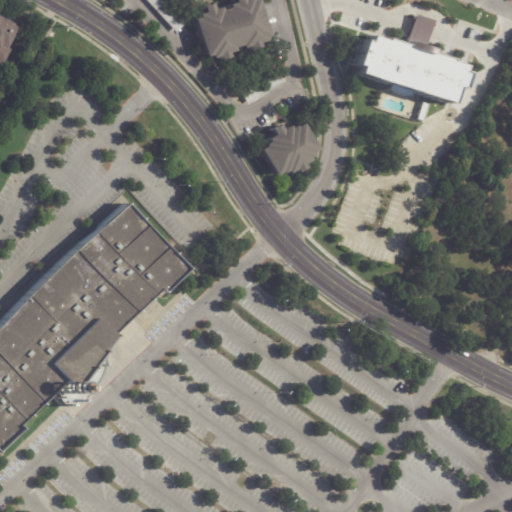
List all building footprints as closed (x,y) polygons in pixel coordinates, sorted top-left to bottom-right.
[(158,0),(182,26),(175,33),(145,0),(158,0)] [(231,53),(225,55),(226,59),(217,62),(216,59),(209,61),(208,57),(203,59),(191,21),(196,20),(195,17),(201,15),(199,8),(209,5),(211,11),(218,9),(218,12),(226,10),(226,7),(232,5),(230,0),(240,0),(241,1),(244,0),(248,0),(249,3),(254,1),(266,39),(262,40),(262,43),(255,45),(257,50),(248,53),(246,48),(239,50),(239,48),(231,50),(232,53),(231,53)] [(409,25),(426,31),(430,21),(413,15),(409,25)] [(0,65),(0,19),(10,25),(10,27),(14,29),(4,49),(5,50),(6,48),(9,50),(1,65),(0,65)] [(356,37),(361,39),(363,34),(377,38),(377,36),(399,43),(400,40),(426,48),(425,52),(446,58),(445,60),(459,64),(457,70),(463,72),(457,91),(452,89),(447,105),(410,93),(409,97),(401,96),(391,93),(386,89),(387,85),(352,74),(353,68),(347,66),(356,37)] [(282,80),(284,83),(247,105),(242,96),(278,73),(282,80)] [(294,175),(292,172),(286,176),(284,173),(279,176),(278,175),(272,178),(256,152),(262,149),(261,147),(266,145),(264,142),(271,138),(268,132),(276,127),(279,133),(286,128),(287,131),(292,128),(293,130),(299,126),(315,152),(309,156),(310,158),(305,160),(307,163),(300,167),(302,171),(294,176),(294,175)] [(153,295),(108,337),(110,339),(101,353),(85,372),(71,391),(73,395),(74,398),(74,400),(72,403),(69,405),(65,405),(62,404),(60,401),(59,398),(59,394),(61,391),(64,389),(60,384),(13,429),(16,433),(0,447),(0,322),(124,204),(186,270),(161,294),(157,290),(153,295)]
